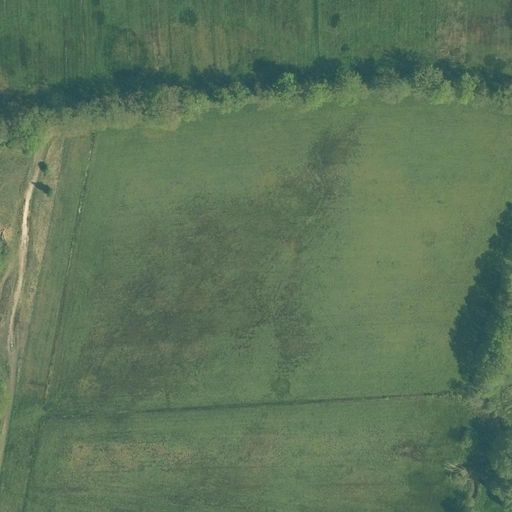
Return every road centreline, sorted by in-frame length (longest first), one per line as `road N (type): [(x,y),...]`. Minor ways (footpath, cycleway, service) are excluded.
road 1 (track): [(12,326),(35,158),(64,123),(370,89),(425,87),(511,100)]
road 2 (track): [(0,447),(12,326)]
